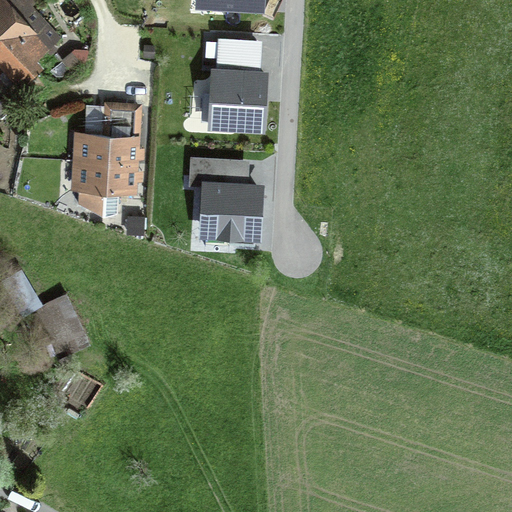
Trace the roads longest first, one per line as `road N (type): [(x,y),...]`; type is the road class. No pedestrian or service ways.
road 1 (residential): [(296,0),(283,218),(295,253)]
road 2 (track): [(90,0),(101,17),(100,82),(140,85)]
